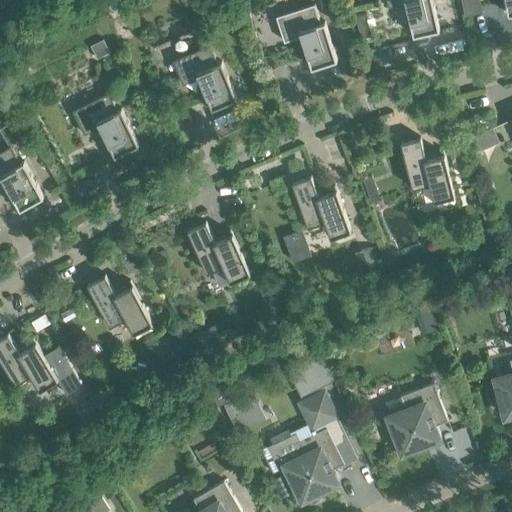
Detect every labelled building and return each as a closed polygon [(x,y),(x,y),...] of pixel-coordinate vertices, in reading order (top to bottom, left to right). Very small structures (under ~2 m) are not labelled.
[(432,0),(386,0),(388,7),(405,3),(413,35),(439,29),(432,0)] [(479,0),(461,0),(464,15),(482,12),(479,0)] [(324,21),(320,23),(314,4),(276,16),(284,42),(301,36),(311,68),(337,60),(324,21)] [(365,14),(355,16),(359,39),(370,37),(365,14)] [(103,39),(90,46),(97,58),(109,52),(103,39)] [(221,61),(217,63),(210,44),(172,60),(182,84),(199,78),(212,109),(236,98),(221,61)] [(109,92),(72,110),(84,134),(100,126),(114,156),(138,144),(121,108),(117,110),(109,92)] [(15,120),(0,129),(9,144),(24,136),(15,120)] [(429,184),(434,200),(455,195),(444,154),(426,158),(420,137),(400,142),(412,188),(429,184)] [(10,146),(0,151),(0,181),(3,180),(20,209),(43,196),(23,161),(20,163),(10,146)] [(324,220),(330,237),(351,229),(336,189),(318,196),(311,175),(291,182),(307,227),(324,220)] [(372,175),(362,179),(366,190),(376,186),(372,175)] [(223,265),(230,281),(250,272),(232,234),(215,241),(206,221),(187,229),(207,273),(223,265)] [(301,229),(283,236),(293,261),(311,255),(301,229)] [(371,247),(355,253),(361,270),(377,264),(371,247)] [(125,317),(133,332),(152,322),(132,285),(115,294),(105,274),(87,284),(109,326),(125,317)] [(272,296),(270,302),(276,316),(289,310),(281,292),(272,296)] [(428,302),(413,308),(418,321),(433,315),(428,302)] [(222,321),(195,333),(203,350),(229,338),(222,321)] [(178,326),(167,331),(175,347),(182,359),(193,354),(178,326)] [(30,375),(39,389),(58,378),(36,342),(19,352),(8,333),(0,337),(0,359),(15,384),(30,375)] [(319,350),(286,366),(301,396),(333,380),(319,350)] [(511,375),(497,379),(502,395),(500,396),(499,397),(497,398),(496,400),(495,401),(495,403),(494,404),(495,406),(495,407),(496,409),(496,410),(498,412),(500,413),(502,414),(504,414),(505,414),(511,412),(511,358),(510,359),(511,368),(511,375)] [(390,417),(396,432),(395,433),(394,434),(392,435),(392,436),(391,437),(391,439),(390,440),(390,441),(391,443),(391,444),(392,446),(393,447),(394,448),(396,450),(397,450),(399,450),(401,450),(402,450),(425,441),(424,439),(435,435),(432,425),(448,419),(433,382),(400,395),(406,411),(390,417)] [(252,390),(224,404),(238,433),(267,420),(252,390)] [(302,403),(312,425),(334,414),(323,393),(302,403)] [(76,407),(86,423),(105,412),(95,396),(76,407)] [(287,465),(303,497),(303,498),(304,499),(306,500),(307,501),(309,502),(312,502),(314,501),(315,501),(317,500),(318,498),(319,497),(320,496),(320,494),(320,492),(320,491),(320,490),(319,488),(323,486),(322,484),(333,479),(329,470),(344,462),(336,445),(327,427),(295,442),(302,457),(287,465)] [(347,440),(336,445),(344,462),(355,457),(347,440)] [(242,511),(224,480),(193,498),(201,511),(242,511)] [(101,496),(89,505),(93,511),(104,511),(109,509),(101,496)]
